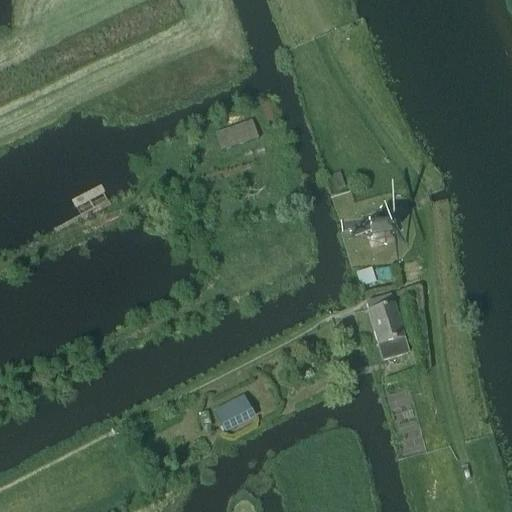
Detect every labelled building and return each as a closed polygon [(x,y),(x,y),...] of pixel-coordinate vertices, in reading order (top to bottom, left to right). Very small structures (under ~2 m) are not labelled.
[(310,71),(317,68),(314,60),(307,63),(310,71)] [(220,153),(258,140),(252,122),(214,134),(220,153)] [(388,224),(385,217),(363,225),(372,247),(393,239),(392,235),(398,233),(394,222),(388,224)] [(371,270),(356,275),(360,289),(375,285),(371,270)] [(390,299),(365,306),(367,313),(366,314),(380,363),(407,355),(393,306),(392,306),(390,299)] [(242,397),(213,412),(223,432),(253,417),(242,397)]
